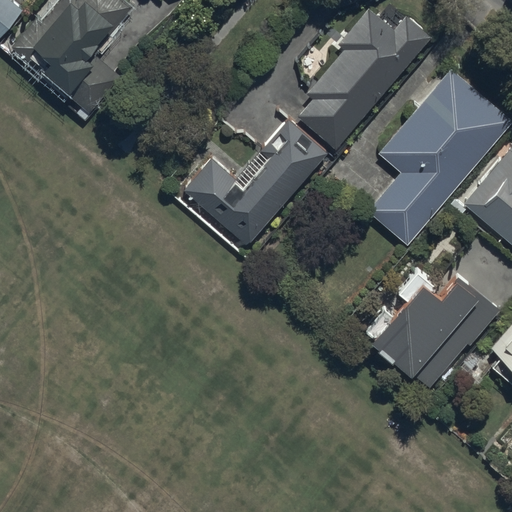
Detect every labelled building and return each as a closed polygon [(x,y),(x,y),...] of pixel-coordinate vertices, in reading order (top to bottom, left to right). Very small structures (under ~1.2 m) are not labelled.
[(13,0),(0,0),(0,37),(25,9),(13,0)] [(35,13),(10,43),(92,112),(121,76),(93,53),(134,5),(127,0),(58,0),(43,19),(35,13)] [(336,147),(432,35),(407,13),(395,26),(370,5),(338,43),(344,48),(307,92),(313,97),(298,114),(336,147)] [(408,243),(511,119),(511,118),(450,67),(379,152),(401,171),(368,210),(408,243)] [(212,156),(185,187),(248,243),(329,151),(287,114),(235,175),(212,156)] [(511,144),(510,142),(461,201),(511,242),(511,144)] [(375,333),(371,338),(430,388),(468,342),(471,346),(502,309),(457,272),(441,292),(438,290),(440,288),(415,267),(396,290),(408,299),(395,315),(381,303),(364,324),(375,333)] [(511,320),(491,347),(500,355),(492,365),(511,381),(511,320)]
